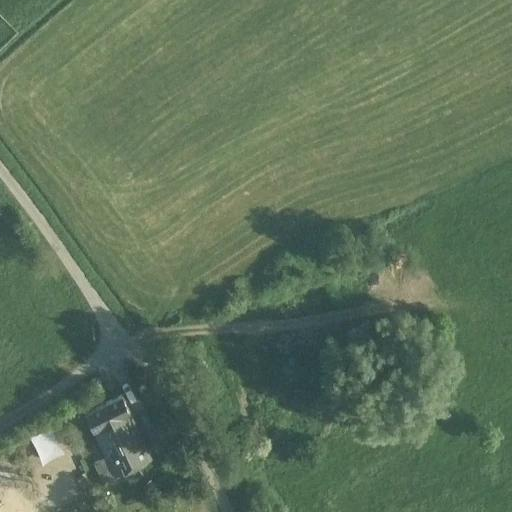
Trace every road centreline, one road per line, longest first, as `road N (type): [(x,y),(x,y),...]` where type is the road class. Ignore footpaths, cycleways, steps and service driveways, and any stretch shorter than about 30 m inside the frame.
road 1 (unclassified): [(222,511),(177,408),(0,178)]
road 2 (track): [(0,423),(128,344)]
